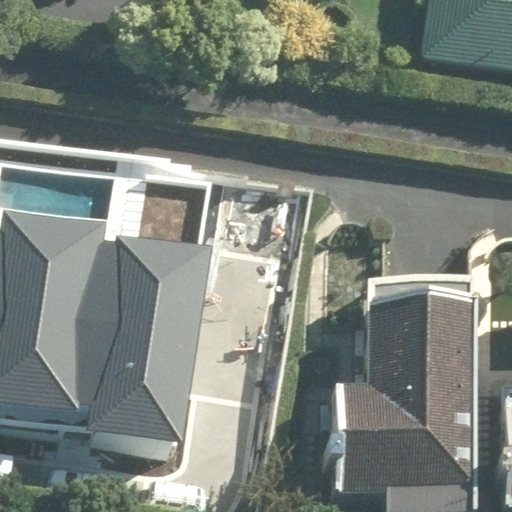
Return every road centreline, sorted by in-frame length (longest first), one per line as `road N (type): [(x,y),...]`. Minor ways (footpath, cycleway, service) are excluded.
road 1 (unknown): [(0,55),(511,139)]
road 2 (unknown): [(0,122),(511,204)]
